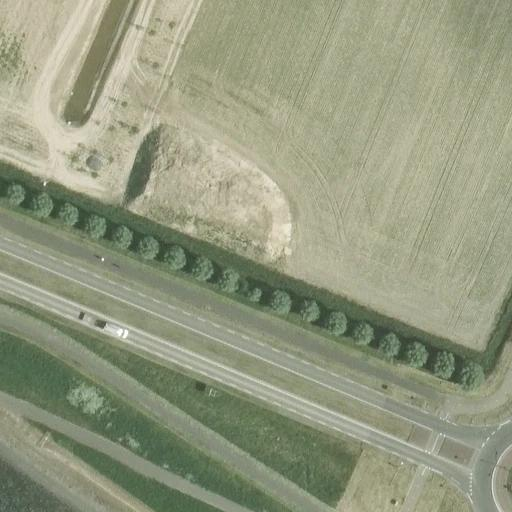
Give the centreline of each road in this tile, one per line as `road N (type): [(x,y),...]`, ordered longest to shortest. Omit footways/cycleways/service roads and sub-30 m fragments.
road 1 (tertiary): [(495,446),(0,249)]
road 2 (tertiary): [(0,286),(479,486)]
